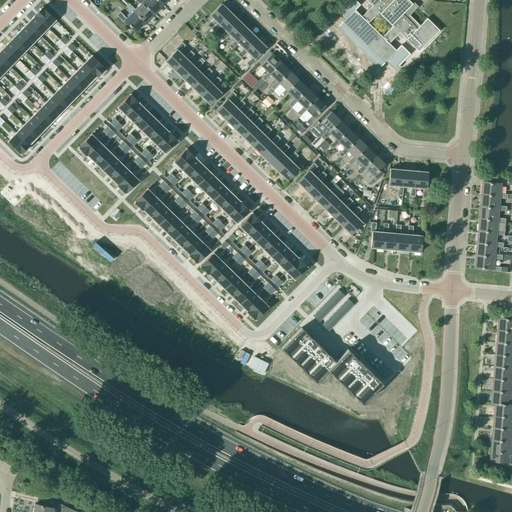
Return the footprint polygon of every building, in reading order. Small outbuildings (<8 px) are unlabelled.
[(136,0),(140,4),(141,3),(153,14),(162,5),(156,0),(136,0)] [(362,17),(354,10),(342,22),(384,63),(396,51),(389,43),(399,33),(418,51),(439,31),(427,19),(420,26),(409,15),(414,11),(409,7),(412,4),(407,0),(375,0),(377,1),(362,17)] [(128,3),(125,6),(132,13),(133,12),(144,23),(153,14),(141,3),(140,4),(135,10),(128,3)] [(221,4),(210,16),(217,22),(211,29),(214,32),(220,26),(219,24),(230,13),(221,4)] [(42,7),(34,15),(47,28),(55,20),(42,7)] [(117,16),(113,21),(122,29),(127,24),(135,32),(144,23),(133,12),(132,13),(126,18),(120,12),(117,16)] [(230,13),(219,24),(220,26),(226,31),(220,37),(223,41),(229,34),(228,33),(239,22),(230,13)] [(34,16),(27,24),(40,36),(47,28),(34,15),(34,16)] [(239,22),(228,33),(229,34),(235,40),(228,46),(232,49),(238,43),(237,42),(248,30),(239,22)] [(27,24),(20,31),(32,44),(40,36),(27,24)] [(248,30),(237,42),(238,43),(243,49),(237,55),(241,58),(247,52),(245,50),(257,39),(248,30)] [(20,31),(12,39),(25,51),(32,44),(20,31)] [(63,36),(59,40),(64,44),(67,41),(63,36)] [(12,39),(4,47),(17,59),(25,51),(12,39)] [(257,39),(245,50),(247,52),(252,57),(246,63),(249,67),(256,60),(255,59),(266,48),(257,39)] [(59,40),(56,44),(60,48),(64,44),(59,40)] [(176,50),(165,61),(174,70),(186,59),(184,57),(179,52),(185,46),(182,42),(175,49),(176,50)] [(70,44),(67,47),(71,52),(75,48),(70,44)] [(4,47),(0,51),(0,57),(9,67),(17,59),(4,47)] [(67,47),(63,51),(68,55),(71,52),(67,47)] [(186,59),(174,70),(183,79),(194,67),(193,66),(188,61),(194,54),(190,51),(184,57),(186,59)] [(48,52),(44,55),(49,60),(52,56),(48,52)] [(272,53),(260,65),(267,72),(261,78),(265,82),(271,75),(269,74),(281,62),(272,53)] [(44,55),(41,59),(45,64),(49,60),(44,55)] [(91,56),(83,64),(97,76),(104,68),(91,56)] [(0,57),(0,72),(2,74),(9,67),(0,57)] [(55,59),(52,63),(56,67),(60,63),(55,59)] [(194,67),(183,79),(192,88),(203,76),(202,75),(196,69),(203,63),(199,60),(193,66),(194,67)] [(281,62),(269,74),(271,75),(276,81),(270,87),(273,90),(280,84),(278,83),(289,71),(281,62)] [(52,63),(48,66),(53,71),(56,67),(52,63)] [(83,64),(76,71),(88,84),(96,76),(96,77),(97,76),(83,64)] [(33,67),(29,71),(34,75),(37,72),(33,67)] [(203,76),(192,88),(201,96),(212,85),(211,83),(205,78),(212,72),(208,68),(202,75),(203,76)] [(29,71),(26,75),(30,79),(34,75),(29,71)] [(76,71),(68,79),(81,91),(88,84),(76,71)] [(289,71),(278,83),(280,84),(285,89),(279,96),(282,99),(288,93),(287,92),(299,80),(289,71)] [(405,83),(412,76),(409,73),(402,80),(405,83)] [(40,74),(37,78),(41,83),(45,79),(40,74)] [(212,85),(201,96),(210,105),(221,94),(214,87),(220,80),(217,77),(211,83),(212,85)] [(37,78),(33,82),(38,86),(41,83),(37,78)] [(68,79),(61,87),(73,99),(81,91),(68,79)] [(299,80),(287,92),(288,93),(294,98),(288,104),(291,108),(297,101),(296,100),(307,89),(299,80)] [(18,83),(14,86),(19,91),(22,87),(18,83)] [(14,86),(10,90),(15,94),(19,91),(14,86)] [(61,87),(53,94),(66,107),(73,99),(61,87)] [(307,89),(296,100),(297,101),(303,107),(297,113),(300,116),(306,110),(305,109),(316,97),(307,89)] [(25,90),(21,94),(26,98),(30,94),(25,90)] [(227,100),(216,111),(225,120),(236,108),(235,107),(229,101),(235,95),(232,92),(226,98),(227,100)] [(21,94),(18,97),(22,102),(26,98),(21,94)] [(53,94),(46,102),(58,114),(66,107),(53,94)] [(130,94),(117,107),(125,115),(138,102),(130,94)] [(316,97),(305,109),(306,110),(312,115),(305,122),(309,125),(315,118),(314,117),(325,106),(316,97)] [(236,108),(225,120),(234,128),(245,117),(244,115),(238,110),(244,104),(241,100),(235,107),(236,108)] [(46,102),(38,110),(51,122),(58,114),(46,102)] [(138,102),(125,115),(133,123),(145,110),(138,103),(138,102)] [(10,105),(6,109),(11,113),(15,110),(10,105)] [(6,109),(3,113),(7,117),(11,113),(6,109)] [(245,117),(234,128),(243,137),(254,125),(253,124),(247,119),(253,112),(250,109),(244,115),(245,117)] [(38,110),(31,118),(43,130),(51,122),(38,110)] [(145,110),(133,123),(141,130),(153,118),(145,110)] [(319,135),(311,143),(316,148),(324,140),(330,134),(329,132),(340,121),(331,112),(320,123),(327,130),(321,137),(319,135)] [(31,118),(23,125),(36,138),(43,130),(31,118)] [(153,118),(141,130),(149,138),(161,125),(153,118)] [(254,125),(243,137),(251,146),(263,134),(261,133),(256,127),(262,121),(259,118),(253,124),(254,125)] [(114,119),(110,123),(113,127),(118,123),(114,119)] [(280,120),(276,124),(281,130),(286,125),(280,120)] [(340,121),(329,132),(330,134),(336,139),(330,145),(333,149),(339,142),(338,141),(349,130),(340,121)] [(118,123),(113,127),(117,131),(122,126),(118,123)] [(23,125),(16,133),(29,146),(29,145),(28,145),(36,138),(23,125)] [(161,125),(149,138),(156,145),(169,132),(168,132),(161,125)] [(107,126),(102,131),(106,135),(111,130),(107,126)] [(263,134),(251,146),(260,154),(272,143),(270,142),(265,136),(271,130),(268,127),(261,133),(263,134)] [(111,130),(106,135),(110,138),(114,134),(111,130)] [(349,130),(338,141),(339,142),(345,148),(338,154),(342,157),(348,151),(346,150),(358,138),(349,130)] [(272,143),(260,154),(269,163),(281,152),(279,150),(274,145),(280,139),(279,138),(284,134),(281,131),(270,142),(272,143)] [(169,132),(156,145),(164,153),(177,140),(169,132)] [(16,133),(8,141),(21,154),(29,146),(16,133)] [(91,134),(78,147),(86,155),(86,156),(87,155),(99,142),(91,134)] [(130,134),(125,139),(129,142),(133,138),(130,134)] [(304,135),(301,137),(309,145),(312,142),(304,135)] [(133,138),(129,142),(133,146),(137,141),(133,138)] [(358,138),(346,150),(348,151),(353,156),(347,163),(351,166),(357,160),(355,158),(367,147),(358,138)] [(122,141),(118,146),(122,150),(126,145),(122,141)] [(99,142),(87,155),(94,162),(107,150),(99,142)] [(281,152),(269,163),(278,172),(289,160),(288,159),(283,154),(289,147),(285,144),(279,150),(281,152)] [(126,145),(122,150),(125,153),(130,149),(126,145)] [(367,147),(355,158),(357,160),(362,165),(356,171),(359,175),(360,174),(366,168),(364,167),(366,165),(375,156),(367,147)] [(145,149),(141,154),(144,157),(149,153),(145,149)] [(186,149),(173,162),(181,170),(194,157),(186,149)] [(107,150),(94,162),(102,170),(114,157),(107,150)] [(149,153),(144,157),(148,161),(153,156),(149,153)] [(289,160),(278,172),(287,181),(299,169),(291,162),(298,156),(294,153),(288,159),(289,160)] [(366,168),(360,174),(366,179),(365,180),(368,183),(373,178),(375,177),(375,176),(374,176),(376,173),(377,172),(380,169),(385,164),(375,156),(366,165),(364,167),(366,168)] [(114,157),(102,170),(110,177),(122,165),(114,157)] [(138,157),(133,161),(137,165),(142,160),(138,157)] [(194,157),(181,170),(189,177),(201,165),(194,157)] [(142,160),(137,165),(141,168),(145,164),(142,160)] [(308,171),(297,182),(306,191),(318,179),(316,178),(311,173),(317,166),(314,163),(307,170),(308,171)] [(122,165),(110,177),(117,185),(130,172),(122,165)] [(201,165),(189,177),(197,185),(209,172),(201,165)] [(376,173),(374,176),(375,176),(375,177),(378,180),(384,173),(380,169),(377,172),(376,173)] [(388,184),(388,185),(398,186),(397,195),(402,195),(403,186),(401,186),(402,170),(390,169),(389,181),(388,184)] [(402,170),(401,186),(403,186),(411,187),(410,196),(414,196),(415,187),(413,187),(415,171),(402,170)] [(415,171),(413,187),(415,187),(423,188),(422,197),(427,197),(428,188),(426,188),(428,172),(415,171)] [(130,172),(117,185),(125,193),(138,180),(130,172)] [(209,172),(197,185),(205,192),(217,180),(209,172)] [(318,179),(306,191),(315,200),(326,188),(325,187),(320,181),(326,175),(322,172),(316,178),(318,179)] [(170,173),(166,178),(169,182),(174,177),(170,173)] [(174,177),(169,182),(173,185),(178,181),(174,177)] [(217,180),(205,192),(212,200),(225,187),(217,180)] [(163,181),(158,186),(162,189),(167,185),(163,181)] [(326,188),(315,200),(324,208),(335,197),(334,196),(340,189),(335,184),(331,181),(330,182),(325,187),(326,188)] [(482,188),(482,195),(500,197),(500,198),(508,199),(511,199),(511,194),(508,194),(508,195),(501,194),(502,184),(483,182),(482,188)] [(167,185),(162,189),(166,193),(170,188),(167,185)] [(225,187),(212,200),(220,207),(232,195),(225,187)] [(147,189),(134,202),(142,210),(155,197),(147,189)] [(186,189),(181,193),(185,197),(189,192),(186,189)] [(335,197),(324,208),(333,217),(344,206),(343,204),(337,199),(343,193),(340,189),(334,196),(335,197)] [(189,192),(185,197),(189,200),(193,196),(189,192)] [(232,195),(220,207),(228,215),(240,202),(240,201),(240,202),(232,195)] [(482,195),(481,207),(499,209),(499,211),(507,211),(507,207),(500,206),(500,198),(500,197),(482,195)] [(178,196),(174,201),(178,204),(182,200),(178,196)] [(155,197),(142,210),(143,210),(150,217),(163,204),(155,197)] [(344,206),(333,217),(342,226),(353,214),(352,213),(346,208),(352,201),(349,198),(343,204),(344,206)] [(182,200),(178,204),(181,208),(186,203),(182,200)] [(240,202),(228,215),(236,223),(248,209),(240,202)] [(163,204),(150,217),(158,225),(170,212),(163,204)] [(201,204),(197,208),(201,212),(205,207),(201,204)] [(205,207),(201,212),(204,216),(209,211),(205,207)] [(353,214),(342,226),(351,235),(362,223),(355,216),(361,210),(358,207),(352,213),(353,214)] [(481,207),(480,219),(498,221),(498,223),(505,223),(506,219),(499,218),(499,211),(499,209),(481,207)] [(194,211),(189,216),(193,219),(198,215),(194,211)] [(170,212),(158,225),(166,232),(178,219),(170,212)] [(252,213),(239,226),(247,234),(260,221),(252,213)] [(198,215),(193,219),(197,223),(201,218),(198,215)] [(178,219),(166,232),(174,240),(186,227),(178,219)] [(217,219),(212,223),(216,227),(220,222),(217,219)] [(480,219),(478,231),(497,233),(497,235),(504,235),(505,231),(497,230),(498,223),(498,221),(480,219)] [(260,221),(247,234),(255,241),(267,229),(260,221)] [(220,222),(216,227),(220,231),(224,226),(220,222)] [(371,222),(370,232),(372,232),(370,248),(383,249),(385,233),(383,232),(375,232),(376,223),(371,222)] [(383,224),(383,232),(385,233),(383,249),(395,250),(397,234),(395,234),(387,233),(388,224),(383,224)] [(396,225),(395,234),(397,234),(395,250),(408,251),(409,235),(407,235),(400,234),(401,225),(396,225)] [(209,226),(205,231),(209,234),(213,230),(209,226)] [(408,226),(407,235),(409,235),(408,251),(421,252),(422,236),(412,235),(413,226),(408,226)] [(186,227),(174,240),(181,247),(194,235),(186,227)] [(267,229),(255,241),(263,249),(275,236),(267,229)] [(213,230),(209,234),(212,238),(217,234),(213,230)] [(478,231),(477,243),(496,245),(496,247),(503,248),(504,243),(496,242),(497,235),(497,233),(478,231)] [(232,233),(227,238),(231,242),(235,237),(232,233)] [(194,235),(181,247),(189,254),(188,255),(201,242),(194,235)] [(275,236),(263,249),(270,256),(283,244),(275,236)] [(224,241),(220,245),(224,249),(228,245),(224,241)] [(201,242),(188,255),(197,263),(209,250),(201,242)] [(477,243),(476,255),(495,257),(495,259),(502,260),(510,260),(511,256),(503,255),(495,255),(496,247),(496,245),(477,243)] [(283,244),(270,256),(278,264),(290,251),(283,244)] [(244,245),(239,250),(243,253),(248,249),(244,245)] [(248,249),(243,253),(247,257),(251,253),(248,249)] [(290,251),(278,264),(286,271),(298,258),(290,251)] [(213,253),(200,266),(208,274),(221,261),(213,253)] [(236,253),(232,257),(236,261),(240,256),(236,253)] [(476,255),(475,268),(494,269),(493,271),(501,272),(507,272),(507,268),(501,267),(494,267),(495,259),(495,257),(476,255)] [(240,256),(236,261),(240,265),(244,260),(240,256)] [(298,258),(286,271),(294,279),(307,266),(298,258)] [(259,260),(255,265),(259,269),(263,264),(259,260)] [(221,261),(208,274),(209,274),(216,281),(228,268),(221,261)] [(263,264),(259,269),(262,272),(267,268),(263,264)] [(228,268),(216,281),(224,289),(236,276),(228,268)] [(252,268),(247,272),(251,276),(256,271),(252,268)] [(256,271),(251,276),(255,280),(259,275),(256,271)] [(275,275),(270,280),(274,284),(278,279),(275,275)] [(236,276),(224,289),(232,296),(244,283),(236,276)] [(278,279),(274,284),(278,287),(282,283),(278,279)] [(244,283),(232,296),(239,304),(252,291),(244,283)] [(267,283),(263,287),(267,291),(271,287),(267,283)] [(271,287),(267,291),(270,295),(275,290),(271,287)] [(339,290),(313,317),(319,323),(345,296),(339,290)] [(252,291),(239,304),(247,311),(246,311),(247,312),(259,299),(252,291)] [(259,299),(247,312),(255,319),(267,306),(259,299)] [(348,299),(322,326),(329,332),(355,305),(348,299)] [(511,319),(499,318),(498,331),(511,331),(511,319)] [(335,361),(301,328),(281,348),(316,383),(328,371),(362,404),(382,384),(347,349),(335,361)] [(511,331),(498,331),(497,343),(511,343),(511,331)] [(511,343),(497,343),(496,355),(511,356),(511,343)] [(511,356),(496,355),(495,367),(511,368),(511,356)] [(511,368),(495,367),(494,379),(511,380),(511,368)] [(511,380),(494,379),(493,391),(511,393),(511,395),(511,390),(511,391),(511,387),(511,380)] [(493,391),(492,404),(496,404),(510,405),(511,405),(511,402),(511,403),(511,395),(511,393),(493,391)] [(496,404),(495,416),(511,417),(511,405),(510,405),(496,404)] [(511,417),(495,416),(494,428),(511,429),(511,417)] [(511,429),(494,428),(493,440),(511,442),(511,444),(511,439),(511,440),(511,435),(511,429)] [(492,450),(491,461),(510,463),(510,461),(511,461),(511,451),(511,452),(511,444),(511,442),(493,440),(492,450)]
